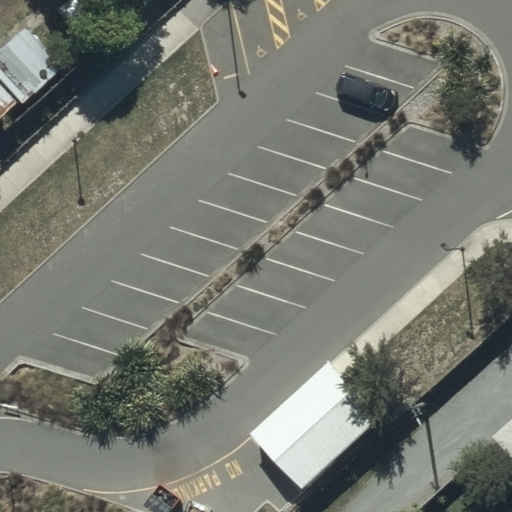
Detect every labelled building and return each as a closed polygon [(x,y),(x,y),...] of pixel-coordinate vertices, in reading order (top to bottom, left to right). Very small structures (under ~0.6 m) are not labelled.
[(238,0),(280,45),(256,67),(283,97),(306,75),(310,79),(396,0),(238,0)] [(174,53),(199,83),(259,33),(233,3),(174,53)] [(0,122),(15,109),(24,119),(63,82),(24,41),(0,63),(0,122)] [(101,133),(164,207),(236,145),(172,71),(101,133)] [(0,220),(0,234),(61,303),(161,214),(93,138),(0,220)] [(511,165),(492,185),(511,206),(511,165)] [(0,364),(51,320),(0,260),(0,364)] [(332,373),(259,439),(302,485),(374,419),(332,373)] [(141,464),(163,489),(213,446),(191,420),(141,464)] [(187,495),(201,511),(253,511),(216,469),(187,495)]
